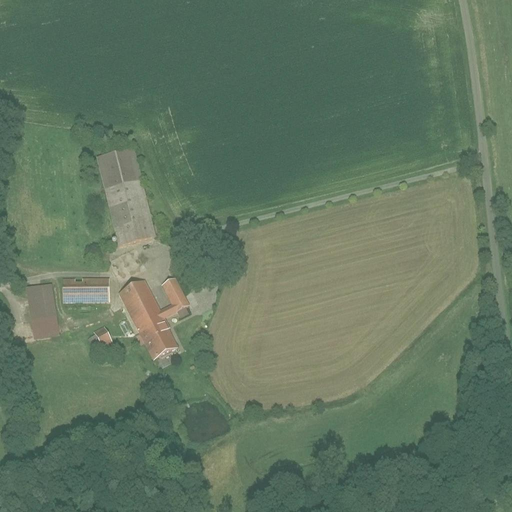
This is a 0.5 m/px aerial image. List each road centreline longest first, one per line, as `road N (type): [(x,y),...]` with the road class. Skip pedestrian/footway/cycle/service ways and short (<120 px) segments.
road 1 (residential): [(483,165),(218,230),(138,266)]
road 2 (residential): [(511,375),(483,165)]
road 3 (residential): [(483,165),(460,0)]
road 4 (track): [(0,283),(138,266)]
